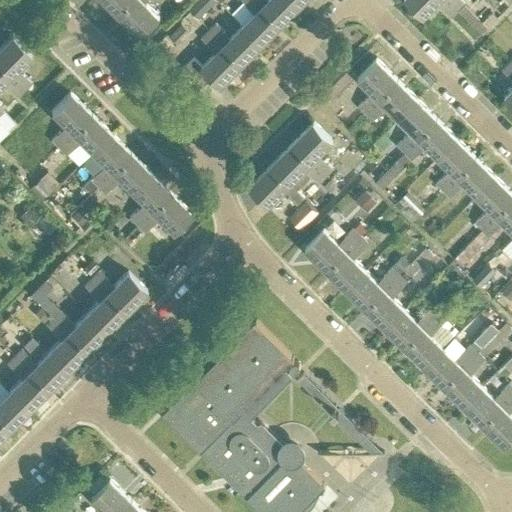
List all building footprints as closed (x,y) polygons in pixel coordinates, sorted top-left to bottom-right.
[(108,0),(120,11),(130,0),(108,0)] [(130,0),(120,11),(142,33),(160,14),(146,0),(130,0)] [(195,0),(189,7),(199,17),(215,0),(195,0)] [(257,9),(243,23),(262,42),(282,22),(258,0),(244,0),(249,5),(251,3),(257,9)] [(258,0),(282,22),(301,3),(297,0),(258,0)] [(458,8),(450,0),(409,0),(424,14),(437,0),(438,0),(444,6),(443,7),(451,15),(458,8)] [(483,19),(465,1),(458,8),(482,31),(489,24),(483,19)] [(217,21),(210,28),(243,61),(262,42),(243,23),(230,37),(224,31),(225,29),(217,21)] [(170,34),(179,43),(191,31),(181,22),(170,34)] [(243,61),(210,28),(203,36),(211,44),(212,42),(218,48),(203,64),(195,55),(185,65),(204,83),(212,75),(221,83),(243,61)] [(12,32),(0,44),(0,64),(24,87),(31,80),(23,72),(21,74),(15,68),(31,51),(12,32)] [(359,103),(366,111),(399,78),(377,56),(358,75),(375,91),(369,97),(367,95),(359,103)] [(511,61),(503,68),(511,76),(511,75),(511,87),(505,95),(511,101),(511,61)] [(0,64),(0,82),(4,79),(10,85),(8,87),(16,95),(24,87),(0,64)] [(386,102),(400,116),(419,97),(399,78),(366,111),(374,118),(382,110),(380,108),(386,102)] [(52,137),(59,144),(92,111),(70,89),(51,108),(67,124),(61,131),(60,129),(52,137)] [(398,142),(405,149),(438,116),(419,97),(400,116),(414,129),(408,136),(406,134),(398,142)] [(79,136),(92,150),(111,131),(92,111),(59,144),(66,152),(74,143),(73,142),(79,136)] [(425,141),(439,155),(458,136),(438,116),(405,149),(413,157),(421,149),(419,147),(425,141)] [(315,119),(293,141),(326,174),(327,173),(332,167),(334,166),(325,158),(324,160),(318,154),(334,137),(315,119)] [(91,176),(98,183),(131,150),(111,131),(92,150),(106,163),(100,169),(99,168),(91,176)] [(437,181),(444,188),(477,155),(458,136),(439,155),(453,168),(447,174),(445,173),(437,181)] [(293,141),(272,162),(291,181),(297,187),(311,173),(319,181),(326,174),(293,141)] [(118,175),(131,188),(150,169),(131,150),(98,183),(105,190),(113,182),(112,181),(118,175)] [(464,180),(478,193),(497,174),(477,155),(444,188),(451,195),(460,187),(458,186),(464,180)] [(272,162),(250,184),(269,203),(285,187),(291,193),(290,194),(298,202),(305,195),(297,187),(291,181),(272,162)] [(130,215),(137,222),(170,189),(150,169),(131,188),(145,202),(139,208),(138,206),(130,215)] [(382,186),(392,176),(385,169),(376,179),(382,186)] [(476,220),(483,227),(511,197),(511,189),(497,174),(478,193),(492,207),(485,213),(484,211),(476,220)] [(29,186),(41,199),(52,187),(40,175),(29,186)] [(330,178),(324,184),(330,191),(337,184),(330,178)] [(367,188),(359,196),(370,207),(378,199),(367,188)] [(170,189),(137,222),(144,229),(152,221),(151,219),(157,213),(173,229),(192,210),(170,189)] [(395,202),(413,220),(426,207),(408,189),(395,202)] [(290,215),(303,227),(320,210),(307,197),(290,215)] [(503,218),(511,227),(511,197),(483,227),(490,234),(498,226),(497,224),(503,218)] [(19,214),(30,225),(39,214),(28,204),(19,214)] [(78,208),(72,214),(80,222),(86,216),(78,208)] [(306,245),(328,267),(361,234),(354,226),(346,235),(347,236),(341,242),(325,226),(306,245)] [(328,267),(348,286),(366,267),(353,254),(359,248),(360,249),(368,241),(361,234),(328,267)] [(473,276),(482,285),(507,260),(498,251),(473,276)] [(402,255),(393,264),(399,270),(408,261),(402,255)] [(83,266),(89,272),(98,264),(91,258),(83,266)] [(348,286),(367,306),(400,272),(393,265),(385,273),(386,275),(380,281),(366,267),(348,286)] [(99,269),(92,276),(125,309),(147,287),(128,268),(112,284),(106,278),(107,277),(99,269)] [(367,306),(387,325),(405,306),(392,292),(398,286),(399,288),(407,280),(400,272),(367,306)] [(100,296),(87,310),(106,328),(125,309),(92,276),(85,283),(93,291),(94,290),(100,296)] [(510,296),(511,294),(511,279),(502,288),(510,296)] [(60,308),(52,299),(45,307),(53,315),(60,308)] [(33,310),(42,320),(49,314),(40,304),(33,310)] [(387,325),(406,344),(439,311),(432,304),(424,312),(425,313),(419,320),(405,306),(387,325)] [(60,308),(53,315),(86,348),(106,328),(87,310),(73,323),(67,317),(69,316),(60,308)] [(406,344),(426,364),(444,345),(431,331),(437,325),(438,326),(446,318),(439,311),(406,344)] [(62,335),(48,349),(67,367),(86,348),(53,315),(46,322),(54,330),(56,329),(62,335)] [(301,365),(301,364),(301,363),(301,362),(300,360),(299,360),(298,359),(296,359),(294,359),(293,360),(292,361),(292,362),(291,363),(291,364),(289,366),(287,364),(295,355),(256,316),(250,323),(246,323),(243,325),(238,326),(234,328),(230,330),(226,333),(222,336),(219,339),(216,342),(213,345),(211,349),(209,351),(207,354),(205,359),(204,362),(202,367),(201,372),(163,411),(264,511),(306,511),(307,511),(310,507),(312,505),(314,502),(316,499),(318,496),(319,494),(321,489),(327,483),(299,456),(299,443),(286,443),(265,422),(263,421),(262,421),(260,421),(259,421),(258,422),(251,415),(296,369),(297,369),(299,368),(300,367),(301,366),(301,365)] [(482,345),(499,328),(491,320),(474,337),(482,345)] [(426,364),(445,383),(478,350),(471,342),(463,351),(464,352),(458,358),(444,345),(426,364)] [(22,347),(15,354),(48,387),(67,367),(48,349),(34,362),(28,356),(30,355),(22,347)] [(445,383),(464,402),(483,383),(470,370),(476,364),(477,365),(485,357),(478,350),(445,383)] [(23,374),(9,387),(28,406),(48,387),(15,354),(7,361),(15,369),(17,368),(23,374)] [(464,402),(484,422),(511,393),(511,383),(510,381),(502,389),(503,391),(497,397),(483,383),(464,402)] [(0,416),(9,426),(28,406),(9,387),(0,396),(0,416)] [(511,393),(484,422),(506,443),(511,437),(511,411),(508,408),(511,404),(511,393)] [(0,434),(9,426),(0,416),(0,434)] [(357,424),(365,431),(336,463),(354,480),(389,441),(363,417),(357,424)] [(119,511),(133,498),(111,476),(92,495),(109,511),(107,511),(119,511)] [(147,511),(133,498),(119,511),(147,511)]
